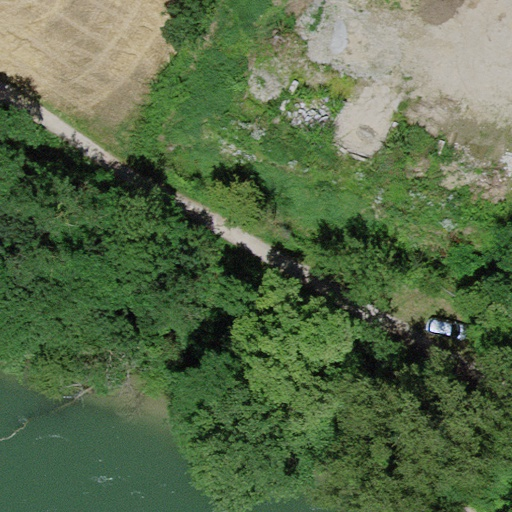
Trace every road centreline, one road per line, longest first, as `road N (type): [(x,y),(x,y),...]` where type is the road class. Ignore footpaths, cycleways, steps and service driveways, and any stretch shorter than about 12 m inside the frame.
road 1 (track): [(0,92),(511,389)]
road 2 (track): [(241,153),(310,125),(399,70),(471,0)]
